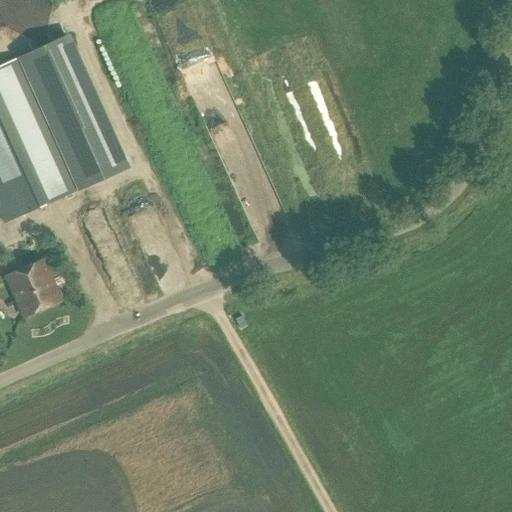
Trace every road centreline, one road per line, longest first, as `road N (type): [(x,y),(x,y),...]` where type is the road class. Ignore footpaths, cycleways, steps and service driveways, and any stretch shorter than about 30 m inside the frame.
road 1 (unclassified): [(0,378),(205,292),(426,218),(465,176),(511,48)]
road 2 (track): [(205,292),(333,511)]
